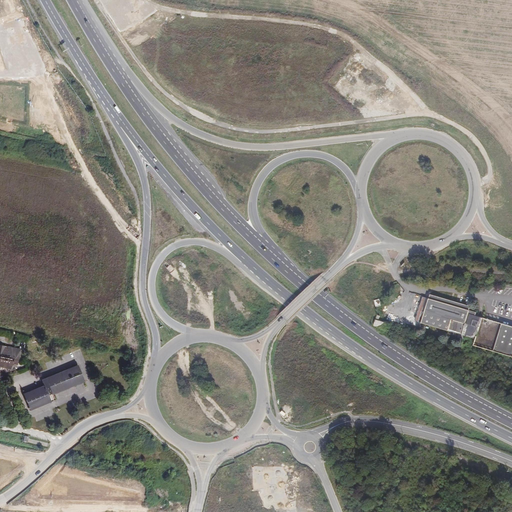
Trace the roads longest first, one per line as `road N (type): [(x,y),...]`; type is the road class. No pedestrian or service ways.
road 1 (track): [(96,0),(147,79),(195,116),(274,132),(432,116),(481,153),(487,180),(473,188)]
road 2 (trunk): [(89,74),(208,224),(368,356)]
road 3 (trunk): [(391,134),(251,146),(190,130),(149,98),(76,8)]
road 4 (trunk): [(205,336),(166,320),(151,288),(165,251),(200,242),(229,254),(321,330),(368,356)]
road 5 (trunk): [(296,278),(161,134),(76,8)]
road 6 (track): [(432,116),(330,30),(156,8)]
road 7 (trunk): [(89,74),(146,188),(141,280),(155,368)]
road 8 (trunk): [(511,421),(409,363),(296,278)]
road 9 (trunk): [(296,278),(253,215),(265,170),(300,153),(322,155),(341,165),(358,197)]
road 10 (trunk): [(368,356),(511,438)]
road 11 (track): [(0,507),(122,511)]
